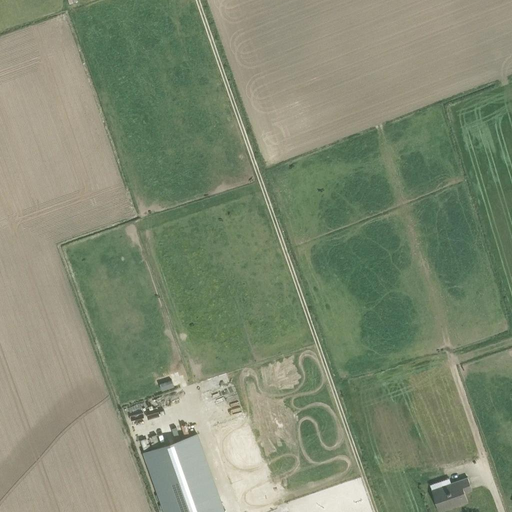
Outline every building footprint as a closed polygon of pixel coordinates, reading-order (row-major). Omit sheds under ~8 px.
[(438,465),(473,455),(447,369),(413,379),(438,465)] [(259,511),(274,508),(237,379),(231,381),(228,372),(199,381),(202,393),(202,392),(213,429),(215,428),(239,511),(259,511)] [(172,380),(160,384),(162,390),(174,386),(172,380)] [(165,511),(224,511),(197,433),(144,451),(165,511)] [(136,437),(139,445),(149,442),(147,434),(136,437)] [(439,511),(468,502),(465,492),(472,490),(469,480),(468,477),(432,490),(439,511)]
